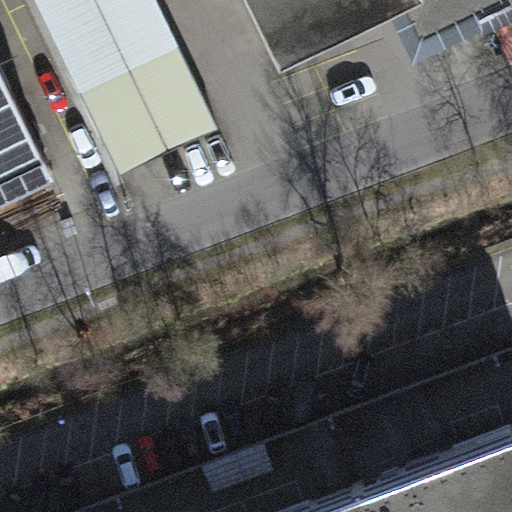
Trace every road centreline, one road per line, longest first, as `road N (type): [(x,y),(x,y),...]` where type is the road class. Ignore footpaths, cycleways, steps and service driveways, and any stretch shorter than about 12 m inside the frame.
road 1 (residential): [(511,116),(0,304)]
road 2 (unknown): [(511,314),(13,511)]
